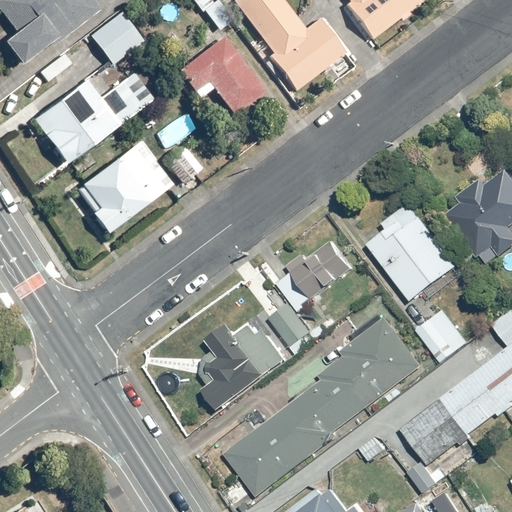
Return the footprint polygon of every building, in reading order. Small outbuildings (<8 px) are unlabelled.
[(101,10),(93,0),(0,0),(0,10),(16,33),(3,42),(21,68),(101,10)] [(225,0),(193,0),(202,12),(204,10),(219,30),(237,16),(225,0)] [(232,0),(271,52),(268,55),(295,92),(345,54),(320,20),(306,30),(283,0),(232,0)] [(344,3),(372,40),(399,20),(401,24),(412,15),(410,12),(424,2),(422,0),(347,0),(348,1),(344,3)] [(144,41),(123,12),(90,36),(111,65),(144,41)] [(266,92),(226,34),(178,67),(199,98),(213,88),(232,115),(266,92)] [(132,96),(121,82),(99,99),(85,80),(32,122),(66,166),(152,99),(143,87),(132,96)] [(174,184),(141,141),(78,188),(98,214),(93,218),(106,236),(174,184)] [(202,168),(183,143),(163,159),(183,184),(202,168)] [(465,202),(450,214),(482,254),(492,246),(500,256),(511,246),(511,231),(508,227),(511,223),(511,179),(503,168),(483,184),(479,180),(459,196),(465,202)] [(457,268),(414,210),(368,244),(411,302),(457,268)] [(352,270),(330,241),(276,283),(298,311),(352,270)] [(289,302),(268,317),(291,348),(287,350),(293,359),(312,345),(306,337),(311,333),(289,302)] [(468,341),(442,308),(415,329),(442,362),(468,341)] [(222,449),(255,499),(340,441),(333,431),(389,394),(389,395),(426,370),(389,316),(342,348),(346,354),(319,372),(324,379),(222,449)] [(430,467),(469,436),(497,415),(500,420),(511,410),(511,321),(510,318),(495,329),(509,347),(441,399),(402,430),(430,467)] [(215,383),(204,391),(220,412),(287,360),(258,321),(237,337),(229,327),(206,344),(220,362),(206,372),(215,383)] [(376,435),(358,448),(368,462),(386,449),(376,435)] [(425,492),(437,483),(422,462),(408,471),(422,491),(423,493),(425,492)] [(350,511),(334,491),(327,496),(321,488),(288,511),(378,511),(369,500),(352,511),(350,511)] [(441,511),(445,509),(433,490),(399,511),(441,511)]
